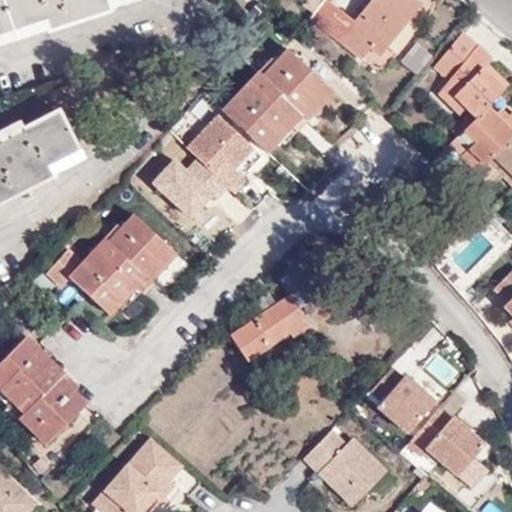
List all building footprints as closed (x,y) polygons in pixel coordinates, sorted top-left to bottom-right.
[(0,0),(0,32),(45,18),(49,27),(63,23),(62,17),(90,8),(92,13),(108,8),(105,0),(0,0)] [(422,3),(418,0),(371,0),(339,40),(361,58),(370,48),(380,56),(422,3)] [(63,23),(92,13),(90,8),(62,17),(63,23)] [(488,61),(493,56),(465,30),(436,63),(452,78),(449,81),(460,91),(454,97),(465,109),(475,118),(488,104),(505,86),(485,66),(488,61)] [(259,70),(222,109),(267,151),(279,138),(301,114),(307,120),(334,91),(287,47),(262,73),(259,70)] [(505,86),(509,82),(488,61),(485,66),(505,86)] [(438,95),(459,115),(465,109),(454,97),(460,91),(449,81),(438,95)] [(463,156),(462,157),(478,173),(487,164),(493,157),(511,137),(511,112),(510,114),(505,120),(498,113),(488,104),(475,118),(469,125),(457,136),(470,148),(463,156)] [(498,113),(505,120),(510,114),(503,107),(498,113)] [(0,199),(9,195),(7,191),(32,176),(36,182),(51,174),(46,164),(76,149),(57,111),(0,140),(0,199)] [(253,148),(219,113),(188,146),(216,173),(236,191),(246,180),(234,168),(253,148)] [(279,138),(285,144),(307,120),(301,114),(279,138)] [(465,120),(453,132),(457,136),(469,125),(465,120)] [(457,136),(450,143),(463,156),(470,148),(457,136)] [(511,137),(493,157),(511,174),(511,137)] [(212,191),(224,203),(236,191),(216,173),(188,146),(156,179),(192,213),(212,191)] [(511,187),(511,174),(493,157),(487,164),(511,187)] [(9,195),(36,182),(32,176),(7,191),(9,195)] [(119,302),(126,307),(141,290),(136,286),(145,276),(149,281),(175,253),(133,213),(108,241),(103,237),(81,260),(69,249),(47,273),(62,287),(70,278),(110,314),(119,302)] [(325,270),(303,249),(278,275),(291,294),(278,303),(270,292),(257,300),(264,312),(230,334),(247,362),(308,322),(301,308),(316,297),(306,281),(325,270)] [(505,306),(511,313),(511,269),(494,288),(508,302),(505,306)] [(141,290),(149,281),(145,276),(136,286),(141,290)] [(28,335),(0,364),(0,390),(23,412),(19,418),(46,445),(87,402),(76,390),(62,377),(65,373),(28,335)] [(406,375),(404,378),(392,368),(372,391),(383,401),(377,407),(408,433),(435,401),(406,375)] [(76,390),(79,386),(65,373),(62,377),(76,390)] [(0,390),(0,399),(19,418),(23,412),(0,390)] [(453,416),(451,419),(439,409),(414,439),(458,477),(474,457),(485,444),(453,416)] [(355,441),(347,450),(328,433),(304,459),(357,508),(371,493),(389,473),(355,441)] [(171,479),(184,467),(151,438),(91,504),(99,511),(142,511),(146,508),(161,493),(167,498),(178,486),(171,479)] [(468,486),(484,466),(474,457),(458,477),(468,486)] [(178,486),(190,471),(184,467),(171,479),(178,486)] [(0,469),(0,511),(6,511),(25,496),(0,469)] [(379,502),(398,481),(389,473),(371,493),(379,502)] [(22,511),(32,503),(25,496),(6,511),(22,511)]
